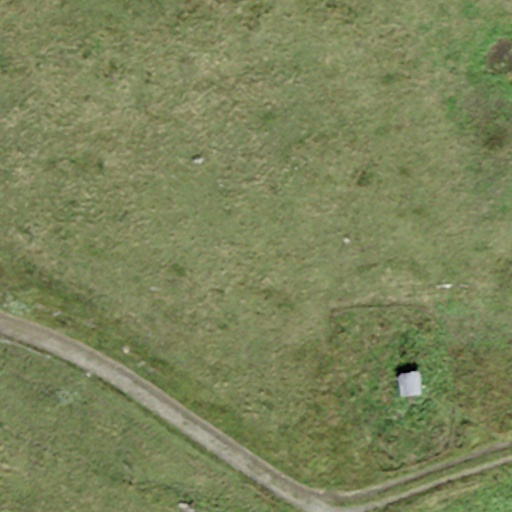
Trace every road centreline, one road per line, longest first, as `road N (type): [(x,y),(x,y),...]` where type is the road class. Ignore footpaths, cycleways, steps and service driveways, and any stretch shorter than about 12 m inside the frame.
road 1 (track): [(0,330),(315,511)]
road 2 (track): [(320,511),(511,452)]
